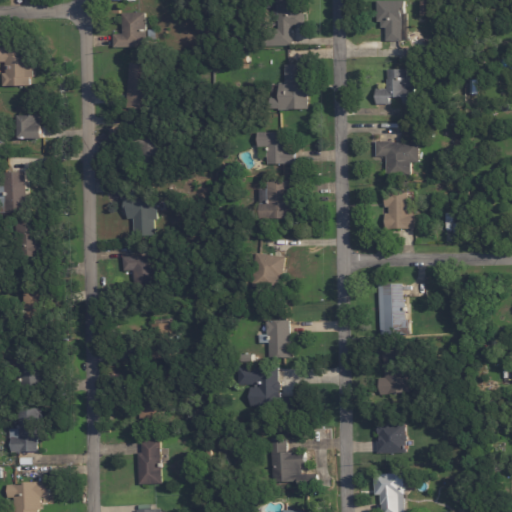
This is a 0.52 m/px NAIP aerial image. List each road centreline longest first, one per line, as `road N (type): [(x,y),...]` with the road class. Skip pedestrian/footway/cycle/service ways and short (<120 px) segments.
road 1 (residential): [(336,0),(346,511)]
road 2 (residential): [(93,511),(84,0)]
road 3 (residential): [(342,260),(511,257)]
